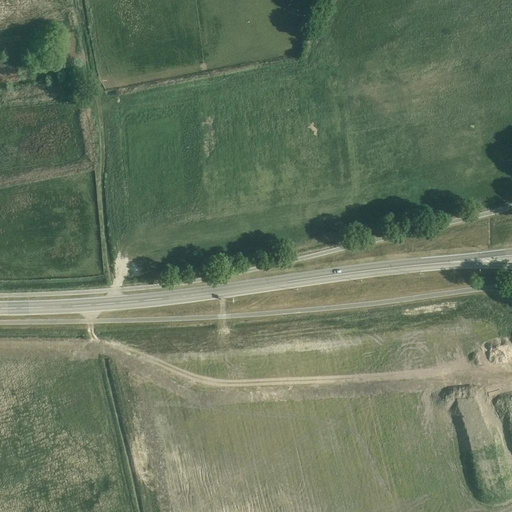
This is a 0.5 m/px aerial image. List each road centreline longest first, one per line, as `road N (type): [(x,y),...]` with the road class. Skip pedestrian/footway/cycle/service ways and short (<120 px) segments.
road 1 (primary): [(0,309),(113,304),(457,262)]
road 2 (track): [(77,0),(113,304)]
